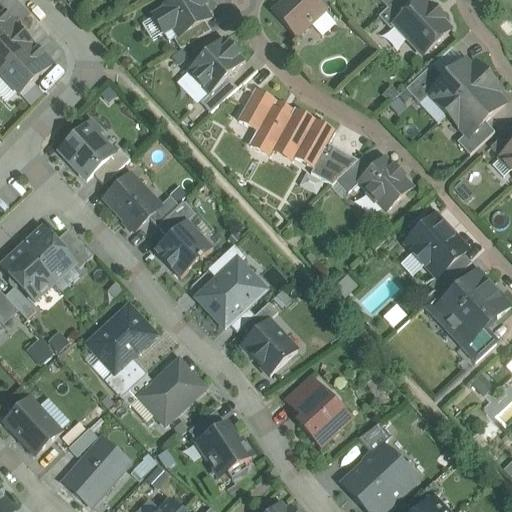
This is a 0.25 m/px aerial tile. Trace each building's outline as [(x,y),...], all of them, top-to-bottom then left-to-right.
[(180,0),(162,11),(163,14),(153,20),(168,45),(173,42),(178,39),(179,40),(205,24),(210,21),(202,9),(206,7),(201,0),(180,0)] [(287,0),(272,14),(297,41),(326,13),(313,0),(287,0)] [(335,5),(329,0),(313,0),(326,13),(335,5)] [(376,0),(387,11),(398,0),(376,0)] [(409,0),(398,0),(387,11),(378,19),(390,32),(395,28),(394,26),(415,7),(409,0)] [(415,7),(394,26),(395,28),(423,58),(450,33),(441,24),(444,21),(433,8),(429,11),(421,2),(415,7)] [(0,42),(15,28),(0,12),(0,42)] [(205,24),(179,40),(178,39),(173,42),(180,53),(211,35),(205,24)] [(15,28),(0,42),(0,77),(1,78),(33,48),(15,28)] [(223,42),(187,76),(208,98),(209,99),(227,82),(245,65),(239,59),(240,59),(229,47),(228,48),(223,42)] [(33,48),(1,78),(19,98),(52,68),(33,48)] [(445,82),(430,96),(431,97),(448,115),(487,79),(475,66),(471,70),(465,63),(445,82)] [(432,68),(406,92),(420,107),(431,97),(430,96),(445,82),(432,68)] [(448,115),(446,117),(465,137),(468,140),(485,125),(505,106),(495,96),(499,91),(487,79),(448,115)] [(227,82),(209,99),(208,98),(200,106),(210,117),(237,92),(227,82)] [(335,135),(295,113),(290,121),(273,111),(276,106),(255,94),(238,124),(257,135),(250,149),(270,161),(279,145),(297,155),(293,160),(313,172),(314,172),(328,147),(335,135)] [(115,157),(98,140),(102,136),(92,125),(84,132),(84,131),(60,154),(87,183),(115,157)] [(485,125),(468,140),(465,137),(457,145),(470,158),(494,135),(485,125)] [(511,129),(490,150),(499,160),(511,148),(511,129)] [(358,164),(328,147),(314,172),(313,172),(311,177),(332,189),(336,185),(336,184),(358,164)] [(511,148),(499,160),(500,161),(493,168),(504,180),(511,173),(511,148)] [(358,164),(336,184),(336,185),(347,197),(360,185),(359,185),(373,172),(362,160),(358,164)] [(393,171),(384,162),(373,172),(359,185),(360,185),(368,194),(367,196),(376,206),(378,205),(387,214),(411,191),(402,182),(404,180),(394,170),(393,171)] [(160,211),(130,179),(106,202),(135,234),(160,211)] [(447,232),(435,219),(422,231),(415,231),(407,239),(406,247),(414,255),(421,255),(426,260),(425,267),(438,281),(463,257),(467,253),(458,244),(452,244),(447,238),(447,232)] [(213,253),(187,225),(155,254),(163,264),(171,274),(172,273),(181,282),(213,253)] [(75,267),(43,232),(22,251),(55,286),(75,267)] [(55,286),(22,251),(2,270),(34,305),(55,286)] [(463,257),(442,277),(450,286),(471,266),(463,257)] [(238,265),(198,302),(225,331),(265,294),(238,265)] [(455,298),(437,315),(437,316),(432,320),(460,350),(465,345),(466,347),(482,332),(508,309),(478,277),(455,298)] [(447,289),(424,311),(432,320),(437,316),(437,315),(455,298),(447,289)] [(129,310),(88,349),(115,377),(155,339),(129,310)] [(383,319),(392,328),(402,319),(393,310),(383,319)] [(297,355),(268,324),(241,349),(270,380),(297,355)] [(482,332),(466,347),(465,345),(460,350),(475,366),(496,347),(482,332)] [(59,334),(48,341),(55,353),(67,346),(59,334)] [(40,367),(52,355),(37,340),(25,352),(40,367)] [(154,387),(140,401),(165,429),(204,392),(179,365),(154,387)] [(146,378),(121,402),(129,410),(140,401),(154,387),(146,378)] [(339,411),(321,391),(301,411),(309,420),(299,429),(320,451),(348,425),(336,413),(339,411)] [(30,402),(4,426),(36,460),(61,437),(30,402)] [(225,429),(197,448),(215,476),(223,470),(228,477),(253,461),(242,443),(236,447),(233,441),(225,429)] [(113,459),(99,447),(65,487),(91,509),(121,476),(108,465),(113,459)] [(387,511),(416,486),(383,451),(343,488),(365,511),(387,511)] [(0,511),(11,511),(3,503),(4,502),(0,498),(0,511)] [(178,511),(169,503),(161,511),(178,511)] [(441,511),(433,503),(423,511),(441,511)]
